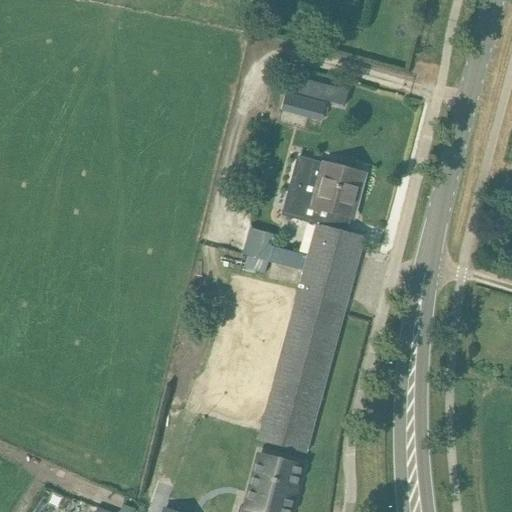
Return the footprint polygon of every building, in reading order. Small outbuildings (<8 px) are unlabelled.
[(301,79),(297,94),(344,107),(348,92),(301,79)] [(286,94),(282,111),(321,122),(322,118),(326,105),(325,104),(309,100),(286,94)] [(364,175),(298,158),(283,216),(344,232),(348,217),(352,218),(364,175)] [(365,237),(317,225),(258,442),(273,446),(270,456),(294,463),(298,451),(307,454),(365,237)] [(241,507),(239,511),(291,511),(290,511),(291,508),(292,509),(294,502),(293,502),(297,485),(298,486),(300,479),(299,479),(300,476),(301,476),(303,469),(301,469),(302,466),(274,459),(265,494),(251,490),(246,508),(241,507)]
